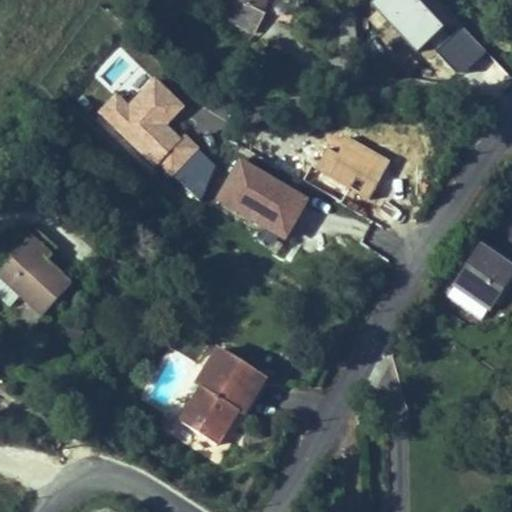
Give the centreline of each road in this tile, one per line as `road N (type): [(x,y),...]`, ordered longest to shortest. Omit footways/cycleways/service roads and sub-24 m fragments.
road 1 (residential): [(275,511),(430,240),(511,121)]
road 2 (residential): [(45,511),(93,478),(144,486),(183,511)]
